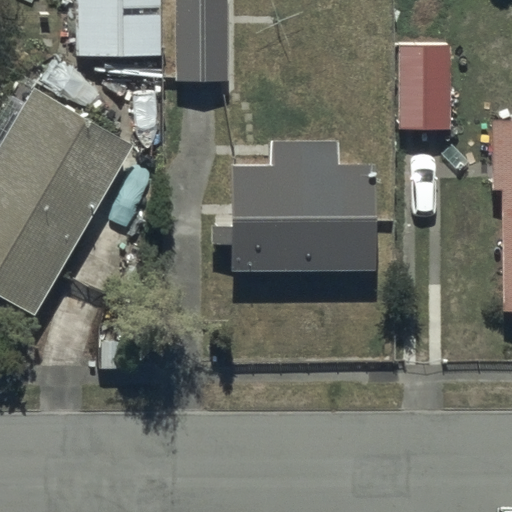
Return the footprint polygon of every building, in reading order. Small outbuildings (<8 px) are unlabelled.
[(72,0),(72,63),(157,63),(156,0),(72,0)] [(222,89),(220,0),(170,0),(172,89),(222,89)] [(394,54),(394,138),(446,138),(446,54),(394,54)] [(0,297),(32,316),(131,148),(35,91),(26,108),(11,99),(0,117),(0,297)] [(497,201),(497,320),(511,320),(511,133),(487,133),(487,201),(497,201)] [(330,177),(330,154),(266,154),(266,177),(224,177),(224,239),(208,239),(208,256),(224,256),(224,283),(369,283),(369,177),(330,177)]
